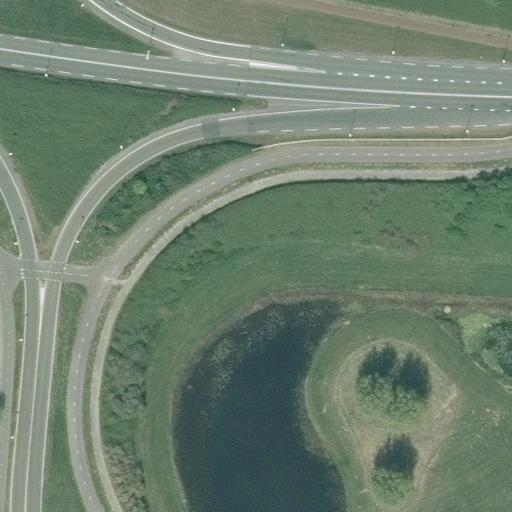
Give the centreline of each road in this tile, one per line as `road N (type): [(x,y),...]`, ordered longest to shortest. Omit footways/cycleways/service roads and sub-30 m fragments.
road 1 (secondary): [(40,318),(77,221),(152,150),(234,124),(373,116),(443,95)]
road 2 (secondary): [(324,88),(0,48)]
road 3 (secondary): [(324,88),(250,55),(170,40),(99,0)]
road 4 (secondary): [(26,511),(40,318)]
road 5 (secondary): [(0,172),(23,232),(40,318)]
